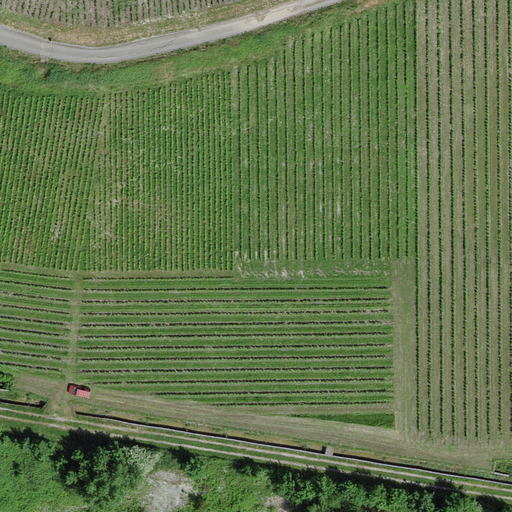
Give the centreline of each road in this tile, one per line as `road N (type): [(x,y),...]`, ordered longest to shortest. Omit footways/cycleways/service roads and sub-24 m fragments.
road 1 (track): [(511,494),(0,412)]
road 2 (track): [(0,34),(61,52),(113,55),(322,0)]
